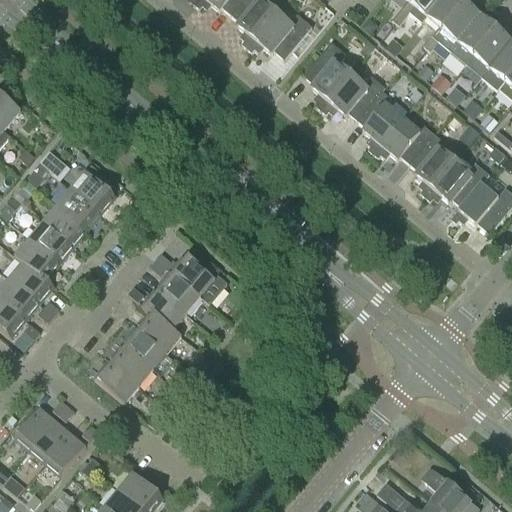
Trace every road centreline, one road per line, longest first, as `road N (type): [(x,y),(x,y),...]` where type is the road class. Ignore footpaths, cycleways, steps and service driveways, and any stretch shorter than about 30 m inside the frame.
road 1 (tertiary): [(428,359),(0,0)]
road 2 (residential): [(494,284),(149,0)]
road 3 (residential): [(196,488),(39,365)]
road 4 (residential): [(300,511),(428,359)]
road 5 (residential): [(39,365),(62,337),(92,322),(157,246)]
